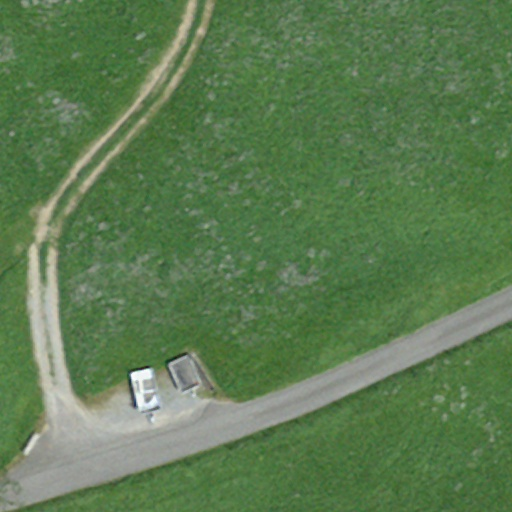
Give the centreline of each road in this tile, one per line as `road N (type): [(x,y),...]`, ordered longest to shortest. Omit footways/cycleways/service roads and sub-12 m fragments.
road 1 (unclassified): [(511,306),(320,393),(0,497)]
road 2 (track): [(75,475),(49,361),(41,269),(49,223),(93,159),(163,91),(191,38),(199,0)]
